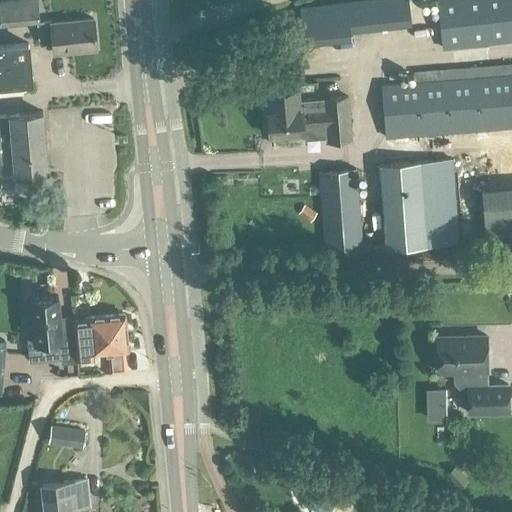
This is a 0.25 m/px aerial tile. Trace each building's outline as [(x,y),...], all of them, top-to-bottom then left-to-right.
[(36,0),(20,0),(0,2),(0,24),(39,21),(36,0)] [(511,0),(436,0),(442,49),(511,40),(511,0)] [(341,43),(410,41),(409,17),(340,19),(341,43)] [(51,23),(52,38),(43,39),(44,48),(53,47),(53,53),(96,49),(93,19),(51,23)] [(263,49),(286,48),(285,35),(263,36),(263,49)] [(28,43),(0,45),(0,85),(32,82),(28,43)] [(511,73),(381,84),(385,137),(511,127),(511,73)] [(267,111),(266,111),(268,138),(273,138),(274,146),(305,144),(304,135),(304,127),(326,125),(327,138),(326,138),(326,143),(353,141),(349,95),(324,97),(324,99),(301,100),(300,89),(266,92),(267,111)] [(43,110),(9,114),(9,115),(14,171),(48,168),(43,110)] [(0,115),(0,171),(14,171),(9,115),(0,115)] [(453,158),(378,165),(384,249),(460,243),(453,158)] [(357,169),(318,172),(324,253),(364,250),(357,169)] [(511,204),(486,205),(488,243),(511,242),(511,204)] [(32,326),(27,327),(28,343),(60,340),(60,343),(62,359),(62,361),(69,361),(76,360),(76,355),(74,330),(73,330),(62,331),(60,315),(58,296),(57,296),(29,298),(32,326)] [(72,318),(71,319),(73,330),(74,330),(76,355),(93,353),(103,352),(122,351),(127,350),(127,349),(124,314),(88,317),(88,318),(85,318),(73,319),(73,318),(72,318)] [(487,334),(436,335),(436,373),(454,372),(454,383),(459,388),(466,388),(467,414),(510,413),(509,383),(487,383),(487,334)] [(122,351),(103,352),(103,357),(105,374),(124,372),(123,356),(122,351)] [(84,430),(52,425),(50,441),(82,446),(84,430)] [(511,429),(499,428),(496,462),(511,463),(511,429)] [(469,481),(455,466),(445,474),(459,490),(469,481)] [(89,506),(86,479),(41,484),(44,511),(71,511),(71,508),(89,506)] [(315,488),(314,506),(329,511),(330,511),(337,497),(315,488)]
